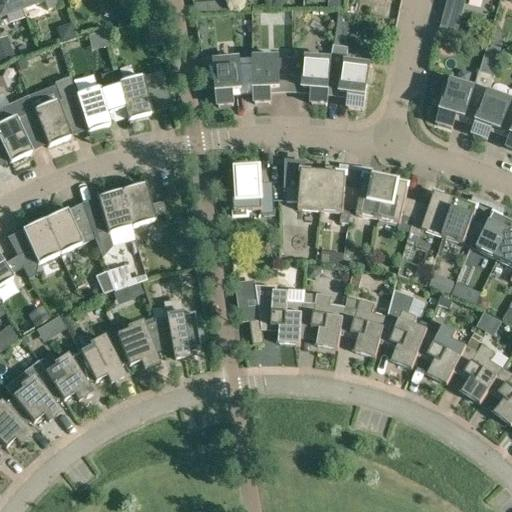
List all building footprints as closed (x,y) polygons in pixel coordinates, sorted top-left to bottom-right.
[(0,0),(0,24),(1,25),(0,22),(0,18),(22,10),(18,0),(0,0)] [(18,0),(22,10),(45,2),(48,11),(59,7),(56,0),(18,0)] [(195,3),(196,15),(238,12),(237,0),(195,3)] [(282,11),(283,6),(278,0),(273,0),(273,10),(282,11)] [(341,9),(341,0),(332,0),(329,3),(329,9),(341,9)] [(440,29),(457,33),(461,15),(444,11),(440,29)] [(348,110),(363,112),(367,85),(371,86),(373,72),(369,72),(369,66),(345,63),(346,49),(345,49),(350,18),(338,16),(333,48),(332,48),(330,61),(328,93),(350,96),(348,110)] [(148,32),(159,31),(158,21),(147,22),(148,32)] [(74,40),(71,28),(63,30),(60,35),(62,43),(74,40)] [(0,39),(0,62),(13,57),(6,38),(0,39)] [(291,90),(292,61),(278,60),(278,58),(253,59),(253,65),(254,91),(254,105),(270,105),(269,90),(291,90)] [(327,107),(328,93),(330,61),(305,59),(305,61),(292,61),(291,90),(312,91),(311,106),(327,107)] [(254,91),(253,65),(239,67),(239,60),(214,62),(214,68),(209,68),(211,82),(215,82),(218,109),(233,107),(232,93),(254,91)] [(477,123),(488,93),(493,77),(479,72),(474,89),(450,82),(449,87),(444,86),(440,99),(445,100),(437,126),(452,131),(456,117),(477,123)] [(98,90),(74,97),(85,130),(86,135),(110,127),(109,124),(125,118),(117,85),(114,73),(101,77),(105,92),(99,93),(98,90)] [(117,85),(125,118),(126,123),(151,117),(150,114),(170,109),(161,74),(117,85)] [(61,104),(34,115),(45,144),(47,149),(70,140),(69,136),(85,130),(74,97),(69,79),(54,85),(61,104)] [(511,136),(511,109),(509,108),(511,102),(488,93),(477,123),(472,137),(486,142),(491,129),(511,136)] [(0,147),(7,161),(9,166),(31,155),(29,152),(45,144),(34,115),(27,98),(0,111),(0,147)] [(232,186),(234,218),(247,218),(246,213),(260,212),(260,217),(274,216),(273,190),(260,190),(259,172),(236,173),(237,186),(232,186)] [(320,214),(324,174),(301,172),(300,191),(286,190),(285,204),(298,204),(298,212),(320,214)] [(324,174),(320,214),(341,216),(340,225),(348,226),(350,210),(353,190),(345,189),(346,176),(324,174)] [(378,222),(386,183),(364,178),(361,191),(353,190),(350,210),(357,211),(356,217),(378,222)] [(409,234),(416,209),(404,205),(408,187),(386,183),(378,222),(400,226),(399,231),(409,234)] [(144,187),(120,193),(131,229),(154,223),(153,218),(165,215),(162,204),(150,208),(144,187)] [(104,220),(88,225),(94,241),(95,241),(102,259),(111,250),(107,236),(131,229),(120,193),(97,200),(104,220)] [(443,240),(456,202),(435,195),(429,212),(416,209),(409,234),(421,238),(422,233),(443,240)] [(456,202),(443,240),(464,247),(470,250),(472,244),(480,225),(473,221),(477,209),(456,202)] [(66,212),(44,222),(59,256),(82,246),(94,241),(88,225),(74,231),(66,212)] [(476,253),(497,262),(511,229),(511,225),(494,216),(488,228),(480,225),(472,244),(470,250),(476,253)] [(17,259),(23,270),(28,282),(30,281),(32,279),(34,277),(35,276),(36,274),(36,271),(37,270),(37,268),(37,267),(59,256),(44,222),(21,232),(31,252),(17,259)] [(511,279),(510,283),(511,283),(511,229),(497,262),(511,269),(511,279)] [(342,267),(343,255),(332,254),(330,266),(342,267)] [(0,288),(13,280),(10,277),(23,270),(17,259),(3,266),(0,260),(0,288)] [(308,267),(307,279),(313,280),(319,274),(319,268),(308,267)] [(141,283),(139,277),(127,281),(123,268),(106,273),(113,293),(141,283)] [(95,278),(102,297),(113,293),(106,273),(95,278)] [(349,287),(357,289),(360,278),(352,276),(349,287)] [(445,280),(440,293),(451,297),(456,285),(445,280)] [(142,295),(138,285),(129,288),(133,298),(142,295)] [(300,348),(301,329),(303,305),(296,305),(297,295),(283,294),(283,289),(256,287),(258,299),(238,301),(241,324),(250,323),(260,321),(261,328),(279,329),(278,346),(300,348)] [(463,292),(455,289),(452,297),(460,300),(463,292)] [(394,293),(387,319),(380,342),(398,349),(392,364),(412,372),(419,355),(427,332),(413,327),(416,319),(408,316),(415,301),(394,293)] [(338,352),(341,333),(345,310),(330,307),(332,299),(317,296),(315,306),(303,305),(301,329),(319,332),(317,348),(338,352)] [(448,311),(451,303),(440,299),(437,306),(448,311)] [(479,299),(475,308),(484,312),(488,303),(479,299)] [(154,323),(154,324),(163,352),(164,355),(172,353),(174,361),(188,358),(187,351),(200,348),(193,314),(180,317),(177,301),(163,304),(166,320),(154,323)] [(375,360),(380,342),(387,319),(372,315),(374,307),(360,303),(357,312),(345,310),(341,333),(359,338),(354,355),(375,360)] [(35,312),(28,316),(35,328),(42,324),(35,312)] [(47,324),(55,337),(66,329),(60,317),(51,322),(47,324)] [(260,321),(250,323),(253,347),(264,346),(261,328),(260,321)] [(128,332),(116,337),(127,364),(128,369),(141,364),(143,371),(157,366),(153,355),(163,352),(154,324),(142,328),(141,325),(127,330),(128,332)] [(447,388),(455,371),(466,350),(452,343),(456,335),(443,328),(438,337),(427,332),(419,355),(435,363),(427,378),(447,388)] [(79,355),(93,380),(95,385),(106,378),(110,385),(123,379),(118,369),(127,364),(116,337),(104,343),(103,340),(90,346),(91,348),(79,354),(79,355)] [(480,407),(490,391),(503,371),(490,362),(495,355),(482,347),(477,355),(466,350),(455,371),(471,381),(462,395),(480,407)] [(36,364),(43,375),(44,374),(60,400),(63,403),(74,396),(78,403),(90,395),(84,386),(93,380),(79,355),(69,361),(66,358),(56,365),(50,356),(36,364)] [(511,429),(511,427),(511,376),(503,371),(490,391),(505,402),(494,415),(511,429)] [(22,390),(11,399),(30,422),(33,426),(43,417),(48,423),(59,414),(52,405),(60,400),(44,374),(43,375),(34,382),(32,380),(21,389),(22,390)] [(0,444),(2,447),(5,450),(15,441),(20,447),(30,437),(23,429),(30,422),(11,399),(2,407),(0,405),(0,444)]
